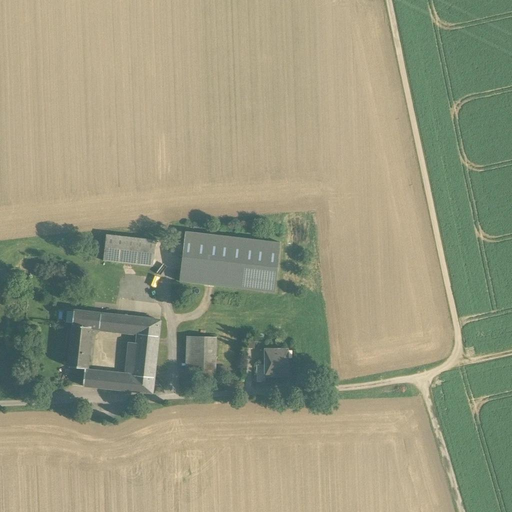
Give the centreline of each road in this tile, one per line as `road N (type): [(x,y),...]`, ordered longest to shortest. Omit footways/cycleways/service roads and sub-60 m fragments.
road 1 (track): [(450,365),(459,351),(452,272),(393,0)]
road 2 (track): [(461,511),(422,378)]
road 3 (track): [(333,390),(422,378),(450,365)]
